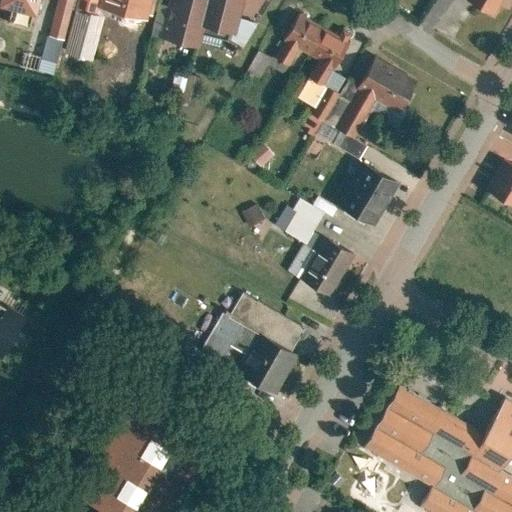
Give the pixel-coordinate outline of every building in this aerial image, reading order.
[(0,0),(0,3),(35,12),(37,0),(0,0)] [(72,0),(56,0),(49,29),(64,33),(72,0)] [(90,31),(98,3),(146,17),(150,0),(77,0),(70,25),(90,31)] [(198,40),(202,23),(229,29),(236,0),(168,0),(161,31),(198,40)] [(459,0),(497,19),(506,0),(459,0)] [(325,84),(334,68),(349,42),(299,14),(284,40),(276,55),(290,62),(298,48),(319,59),(310,75),(325,84)] [(25,48),(21,63),(51,71),(55,55),(25,48)] [(255,48),(246,70),(260,77),(269,54),(255,48)] [(374,56),(360,83),(357,82),(336,122),(357,132),(375,96),(402,110),(418,79),(374,56)] [(366,144),(339,129),(333,141),(359,155),(366,144)] [(251,154),(260,165),(275,152),(266,141),(251,154)] [(511,160),(505,157),(487,188),(511,201),(511,160)] [(336,201),(374,224),(400,180),(363,158),(336,201)] [(259,202),(244,208),(250,223),(265,217),(259,202)] [(299,274),(331,292),(356,248),(324,230),(299,274)] [(228,313),(258,330),(237,368),(277,390),(298,352),(291,348),(305,324),(241,288),(228,313)] [(0,354),(2,356),(28,314),(0,297),(0,354)] [(404,381),(368,445),(432,480),(421,500),(441,511),(511,511),(511,471),(500,465),(511,442),(511,402),(500,396),(484,425),(404,381)] [(127,400),(73,492),(105,511),(109,505),(121,511),(168,511),(203,454),(156,426),(160,420),(127,400)]
